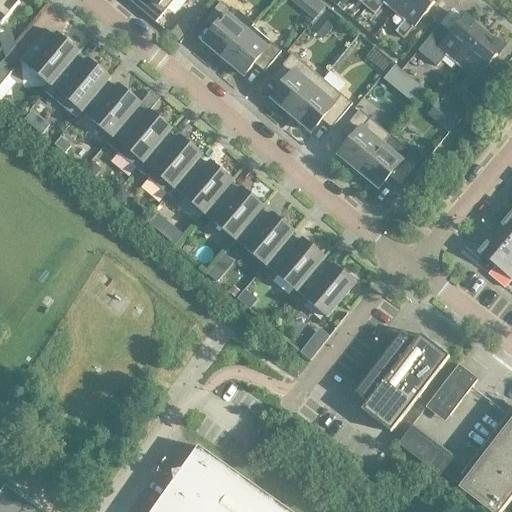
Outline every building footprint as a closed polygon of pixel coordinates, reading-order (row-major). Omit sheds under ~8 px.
[(20,4),(14,0),(0,0),(0,32),(3,32),(1,27),(20,4)] [(129,0),(128,1),(156,24),(175,0),(129,0)] [(374,0),(360,0),(359,2),(367,8),(374,0)] [(374,0),(367,8),(375,15),(385,3),(396,12),(405,0),(374,0)] [(405,0),(396,12),(406,20),(396,33),(404,39),(414,27),(415,27),(437,0),(405,0)] [(218,56),(224,61),(251,28),(254,25),(238,12),(236,15),(221,3),(204,23),(215,31),(204,44),(218,55),(218,56)] [(419,52),(430,61),(437,68),(448,56),(458,64),(485,33),(466,17),(450,35),(440,26),(419,52)] [(251,28),(224,61),(230,66),(244,77),(254,65),(265,73),(281,53),(271,44),(251,28)] [(51,88),(77,57),(80,53),(59,35),(55,39),(45,30),(20,61),(30,69),(29,70),(50,87),(51,88)] [(11,55),(20,36),(9,31),(1,51),(11,55)] [(506,50),(485,33),(458,64),(476,80),(466,92),(477,101),(498,76),(490,69),(506,50)] [(285,112),(291,117),(322,80),(292,55),(272,79),(282,88),(272,100),(286,112),(285,112)] [(51,88),(50,87),(44,93),(76,120),(82,114),(108,82),(111,79),(89,61),(86,64),(77,57),(51,88)] [(0,87),(14,72),(3,63),(0,66),(0,87)] [(395,88),(406,75),(395,67),(385,80),(395,88)] [(353,105),(322,80),(291,117),(297,123),(298,122),(312,134),(322,121),(332,130),(353,105)] [(108,82),(82,114),(111,138),(112,139),(138,108),(141,104),(120,86),(117,90),(108,82)] [(444,118),(453,107),(437,94),(429,105),(444,118)] [(384,122),(390,112),(376,104),(370,114),(384,122)] [(112,139),(111,138),(106,145),(137,172),(169,134),(172,130),(151,112),(148,116),(138,108),(112,139)] [(30,111),(23,120),(28,125),(35,116),(30,111)] [(353,169),(359,174),(390,137),(360,111),(339,136),(350,144),(339,157),(353,168),(353,169)] [(169,134),(137,172),(168,197),(174,191),(200,159),(203,156),(181,138),(178,141),(169,134)] [(390,137),(359,174),(365,179),(365,178),(379,190),(389,178),(400,186),(416,166),(406,157),(402,162),(383,146),(391,137),(390,137)] [(69,145),(60,138),(54,144),(64,152),(69,145)] [(200,159),(174,191),(204,216),(230,185),(234,181),(212,163),(209,167),(200,159)] [(230,185),(204,216),(235,242),(261,211),(264,207),(243,189),(240,193),(230,185)] [(147,222),(157,230),(177,246),(185,236),(165,220),(155,211),(147,222)] [(261,211),(235,242),(266,268),(292,236),(295,233),(273,215),(270,218),(261,211)] [(511,216),(497,235),(511,247),(511,216)] [(511,247),(497,235),(481,254),(511,279),(511,247)] [(292,236),(266,268),(296,293),(322,262),(326,258),(304,240),(301,244),(292,236)] [(322,262),(296,293),(327,319),(356,284),(335,266),(332,270),(322,262)] [(212,269),(207,275),(217,284),(222,278),(212,269)] [(124,303),(115,297),(109,305),(118,312),(124,303)] [(373,408),(370,413),(394,431),(451,358),(426,339),(420,347),(403,334),(399,339),(397,336),(360,385),(362,387),(356,395),(373,408)] [(310,342),(301,353),(310,361),(319,350),(310,342)] [(449,416),(477,380),(458,365),(430,401),(449,416)] [(346,420),(338,438),(358,446),(366,428),(346,420)] [(511,421),(460,490),(488,511),(503,511),(511,501),(511,421)] [(454,458),(413,427),(399,446),(440,477),(454,458)] [(154,511),(288,511),(199,449),(154,511)] [(0,511),(37,511),(3,487),(0,492),(0,511)]
